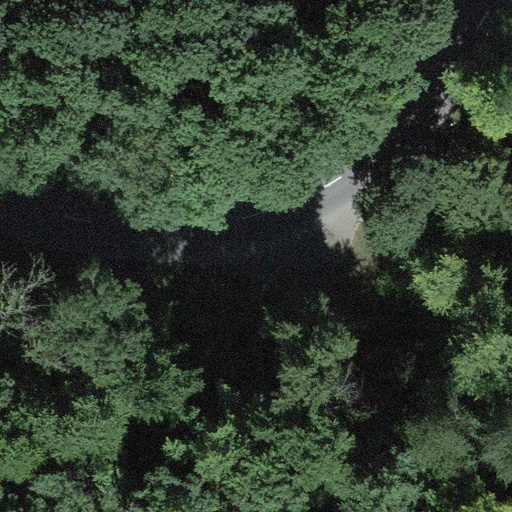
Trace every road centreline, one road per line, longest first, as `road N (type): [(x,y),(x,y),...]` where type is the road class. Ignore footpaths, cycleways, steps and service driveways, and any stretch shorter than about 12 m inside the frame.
road 1 (tertiary): [(0,191),(111,235),(298,232),(378,185),(498,0)]
road 2 (track): [(440,511),(298,232)]
